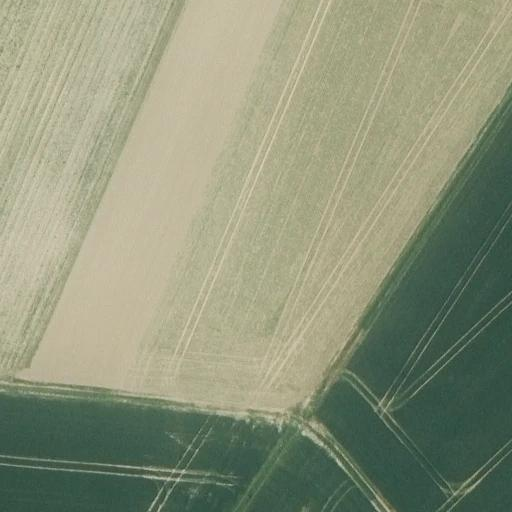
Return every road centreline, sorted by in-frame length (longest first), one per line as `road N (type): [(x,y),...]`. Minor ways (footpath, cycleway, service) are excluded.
road 1 (track): [(511,88),(307,409),(0,384)]
road 2 (track): [(242,511),(307,409),(389,511)]
